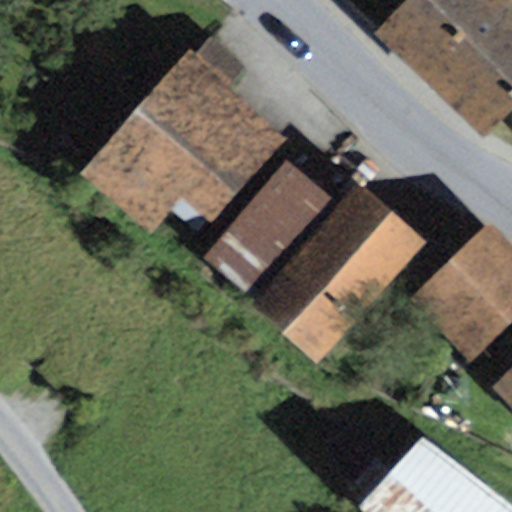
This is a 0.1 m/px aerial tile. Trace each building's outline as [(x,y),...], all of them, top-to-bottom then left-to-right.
[(511,0),(409,0),(377,33),(478,132),(511,97),(511,0)] [(194,56),(188,51),(85,172),(151,229),(181,194),(218,225),(290,141),(227,87),(245,67),(210,37),(194,56)] [(58,134),(45,155),(70,170),(83,148),(58,134)] [(425,242),(358,183),(337,205),(285,160),(199,258),(318,363),(425,242)] [(511,320),(511,245),(491,223),(411,295),(469,359),(511,320)] [(511,369),(493,386),(511,406),(511,369)] [(511,511),(511,504),(422,437),(394,469),(377,459),(346,490),(366,511),(511,511)]
